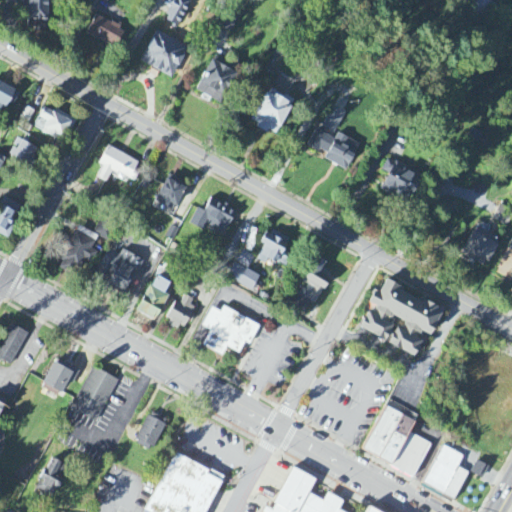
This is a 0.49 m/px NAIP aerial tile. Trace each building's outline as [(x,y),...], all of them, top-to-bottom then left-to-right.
[(46,0),(24,0),(24,29),(46,30),(46,0)] [(191,3),(185,0),(174,0),(163,22),(177,29),(191,3)] [(496,6),(488,0),(474,0),(470,6),(485,19),(496,6)] [(237,20),(223,13),(216,27),(230,34),(237,20)] [(124,30),(94,17),(85,35),(116,49),(124,30)] [(187,50),(156,33),(139,63),(170,81),(187,50)] [(194,92),(219,105),(235,75),(224,70),(227,65),(212,57),(194,92)] [(0,110),(4,113),(14,91),(0,84),(0,110)] [(276,137),(290,106),(263,95),(250,126),(276,137)] [(19,122),(28,126),(34,112),(24,108),(19,122)] [(62,142),(72,122),(44,108),(34,129),(62,142)] [(345,116),(332,108),(321,127),(334,134),(345,116)] [(335,140),(314,132),(307,148),(325,156),(323,161),(347,171),(358,145),(336,136),(335,140)] [(7,157),(28,169),(38,152),(17,140),(7,157)] [(95,179),(105,184),(111,174),(131,184),(141,165),(107,147),(97,166),(101,168),(95,179)] [(178,187),(180,181),(166,176),(155,205),(175,213),(183,189),(178,187)] [(19,207),(3,199),(0,205),(0,236),(8,240),(13,228),(10,226),(19,207)] [(235,211),(210,200),(203,213),(196,210),(189,227),(202,233),(205,226),(224,235),(235,211)] [(492,221),(507,227),(511,215),(511,211),(498,206),(492,221)] [(98,236),(75,227),(58,268),(77,275),(83,262),(91,266),(97,253),(91,251),(98,236)] [(257,259),(274,268),(288,242),(266,230),(259,245),(263,247),(257,259)] [(498,243),(474,230),(462,252),(487,265),(498,243)] [(121,252),(119,256),(108,251),(93,281),(125,297),(142,262),(121,252)] [(236,263),(247,270),(254,258),(242,251),(236,263)] [(511,254),(505,251),(495,274),(511,281),(511,254)] [(332,277),(321,269),(324,265),(314,258),(298,283),(304,287),(298,296),(313,306),(332,277)] [(251,293),(258,277),(234,266),(227,282),(251,293)] [(169,285),(153,278),(136,315),(154,323),(166,297),(164,296),(169,285)] [(381,348),(394,320),(404,325),(400,332),(394,330),(386,348),(412,361),(421,343),(417,341),(420,335),(428,339),(441,312),(384,284),(378,297),(372,295),(364,310),(367,312),(358,331),(368,336),(366,341),(381,348)] [(181,331),(196,303),(184,297),(180,306),(175,303),(165,322),(181,331)] [(201,348),(221,358),(226,349),(238,356),(244,344),(249,347),(259,328),(222,309),(220,314),(210,310),(201,328),(209,332),(201,348)] [(0,352),(0,362),(13,368),(26,333),(9,327),(0,352)] [(79,373),(54,361),(41,389),(59,398),(66,383),(73,386),(79,373)] [(117,381),(90,369),(71,413),(97,425),(117,381)] [(384,406),(359,449),(388,465),(408,431),(412,422),(384,406)] [(151,454),(166,422),(148,414),(134,445),(151,454)] [(430,443),(411,478),(388,465),(408,431),(430,443)] [(442,444),(421,484),(452,500),(467,472),(457,466),(463,455),(442,444)] [(145,509),(150,511),(204,511),(222,480),(208,473),(210,470),(176,452),(145,509)] [(34,489),(51,498),(68,469),(51,459),(34,489)] [(488,467),(476,462),(471,474),(482,480),(488,467)] [(340,511),(337,510),(341,501),(326,493),(321,502),(306,493),(313,479),(290,468),(266,511),(340,511)]
